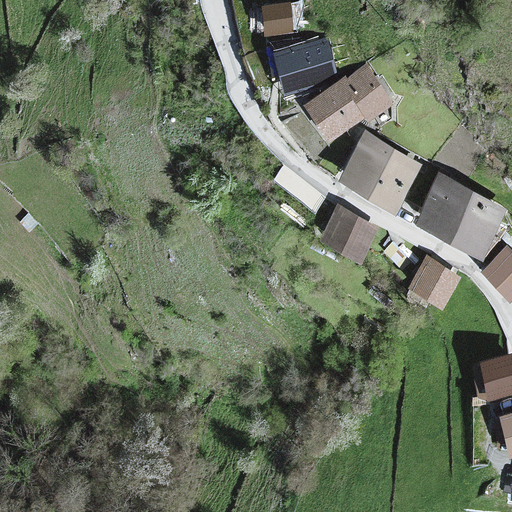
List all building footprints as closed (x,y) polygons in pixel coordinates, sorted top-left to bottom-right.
[(288,1),(259,4),(263,37),(292,34),(288,1)] [(324,37),(275,50),(285,86),(333,73),(324,37)] [(343,69),(296,98),(327,147),(369,122),(397,104),(370,59),(346,74),(343,69)] [(366,133),(341,176),(398,209),(423,165),(366,133)] [(436,170),(413,213),(482,249),(505,206),(436,170)] [(337,205),(318,235),(357,260),(376,230),(337,205)] [(25,208),(15,219),(29,232),(39,221),(25,208)] [(511,256),(505,248),(479,268),(504,299),(511,292),(511,256)] [(427,256),(409,285),(443,306),(461,278),(427,256)] [(511,361),(510,352),(475,359),(484,397),(511,390),(511,361)] [(511,406),(497,411),(509,452),(511,450),(511,406)]
